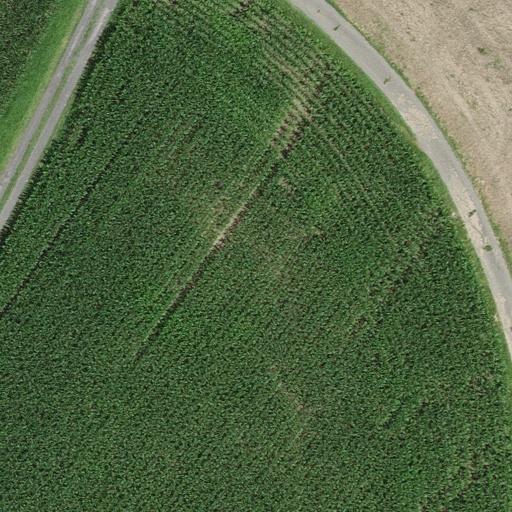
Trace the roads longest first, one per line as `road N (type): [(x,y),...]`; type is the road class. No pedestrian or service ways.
road 1 (track): [(511,319),(440,152),(367,59),(304,0)]
road 2 (track): [(107,0),(0,211)]
